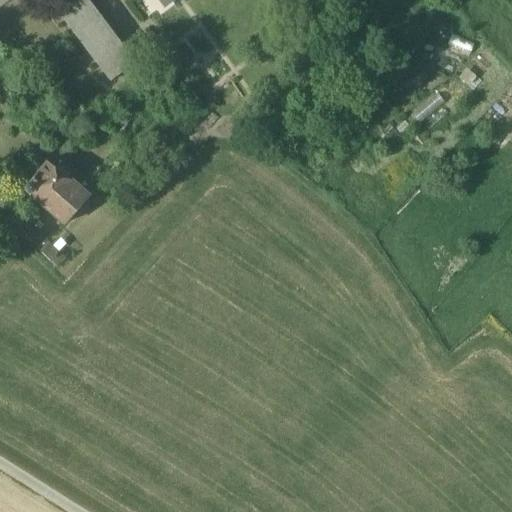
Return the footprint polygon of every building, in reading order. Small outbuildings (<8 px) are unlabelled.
[(139,61),(93,0),(67,0),(56,9),(110,82),(139,61)] [(73,174),(59,161),(53,168),(67,180),(73,174)] [(53,168),(46,162),(23,188),(25,193),(61,225),(74,211),(62,200),(74,187),(67,180),(53,168)] [(74,187),(62,200),(74,211),(87,198),(74,187)] [(63,258),(47,242),(39,251),(55,267),(63,258)]
